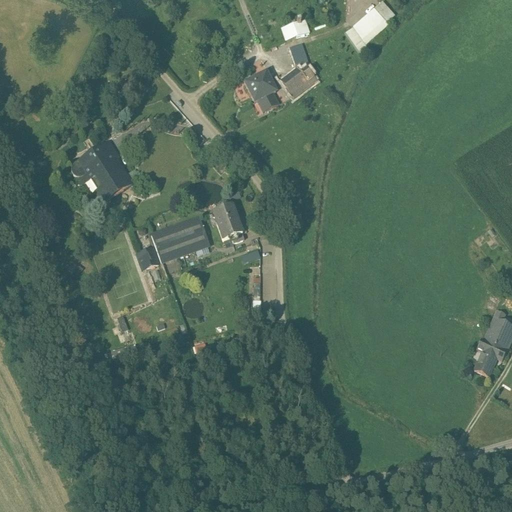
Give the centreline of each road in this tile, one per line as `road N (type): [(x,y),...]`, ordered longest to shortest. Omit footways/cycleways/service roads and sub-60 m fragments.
road 1 (residential): [(349,484),(289,334),(267,200),(253,173),(111,17),(113,0)]
road 2 (unclassified): [(349,484),(511,443)]
